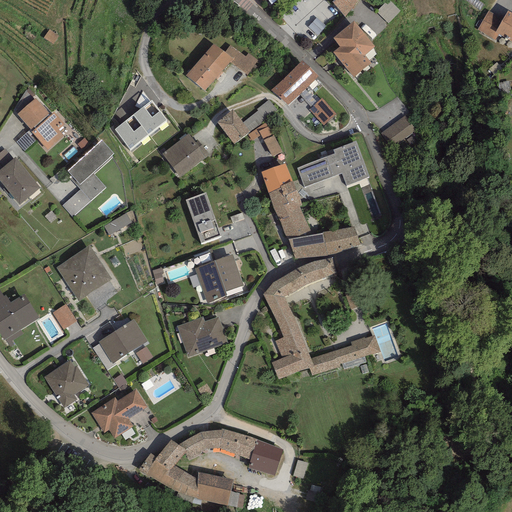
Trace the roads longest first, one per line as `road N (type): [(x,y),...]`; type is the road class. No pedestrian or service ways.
road 1 (residential): [(0,363),(28,401),(95,459),(142,451),(211,410),(258,291),(272,275),(403,235),(352,106),(238,0)]
road 2 (track): [(403,235),(477,356),(476,437),(492,444),(511,399)]
